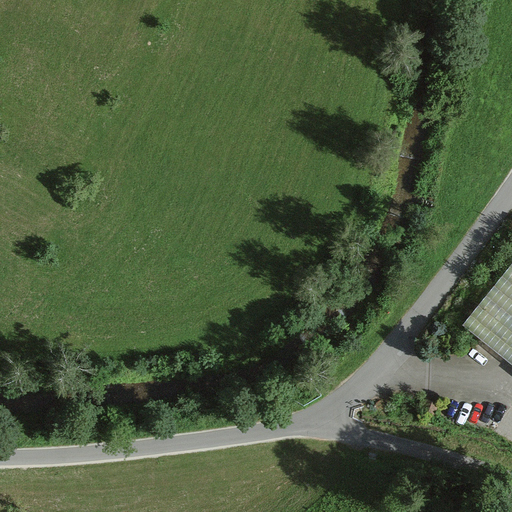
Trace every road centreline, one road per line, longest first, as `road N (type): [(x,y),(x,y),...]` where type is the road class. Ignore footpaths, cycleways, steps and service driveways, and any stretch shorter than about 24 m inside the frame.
road 1 (residential): [(0,459),(69,461),(324,426)]
road 2 (unclassified): [(349,405),(511,200)]
road 3 (unclassified): [(324,426),(511,480)]
